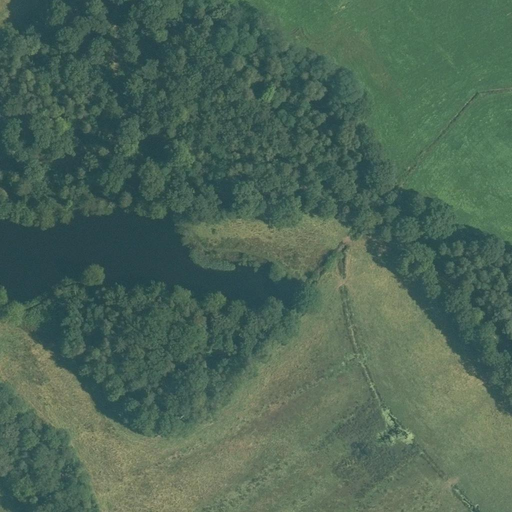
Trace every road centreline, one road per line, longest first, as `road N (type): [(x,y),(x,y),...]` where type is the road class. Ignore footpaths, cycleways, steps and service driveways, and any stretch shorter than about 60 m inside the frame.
road 1 (track): [(198,33),(326,179)]
road 2 (track): [(420,247),(511,335)]
